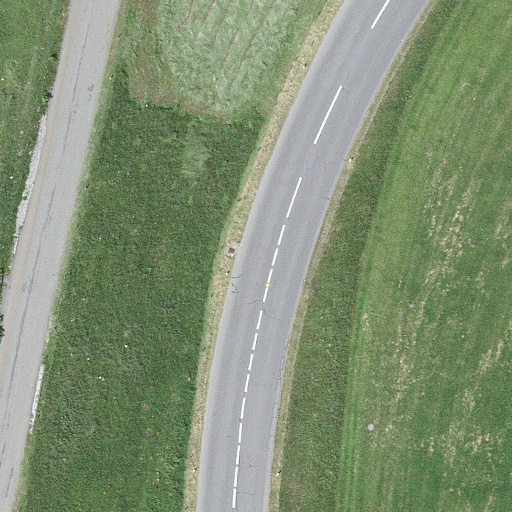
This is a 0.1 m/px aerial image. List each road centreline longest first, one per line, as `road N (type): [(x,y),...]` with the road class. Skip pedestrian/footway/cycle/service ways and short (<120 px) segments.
road 1 (secondary): [(390,0),(310,150),(278,246),(253,345),(233,511)]
road 2 (residential): [(0,441),(99,0)]
